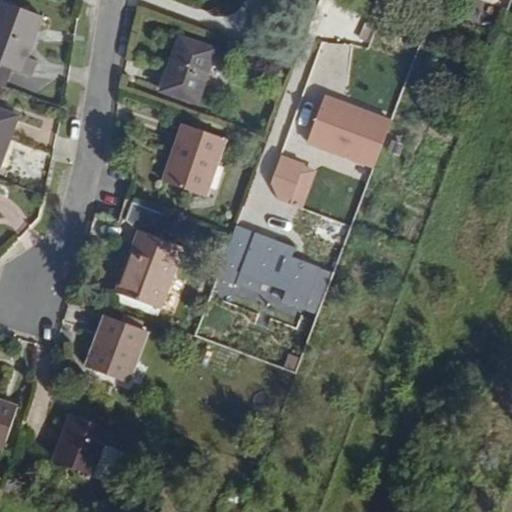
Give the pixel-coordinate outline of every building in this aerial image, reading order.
[(31,76),(48,30),(5,14),(0,27),(0,79),(36,92),(41,79),(31,76)] [(397,90),(410,55),(384,44),(371,80),(397,90)] [(203,117),(222,63),(185,50),(167,103),(203,117)] [(323,100),(308,145),(376,167),(391,122),(323,100)] [(0,180),(8,184),(27,133),(0,123),(0,180)] [(215,206),(236,148),(194,134),(174,191),(215,206)] [(305,165),(281,156),(271,184),(278,201),(290,204),(305,165)] [(178,253),(187,227),(135,209),(129,231),(146,242),(178,253)] [(324,262),(235,231),(217,282),(307,312),(324,262)] [(172,321),(194,259),(178,253),(146,242),(124,305),(172,321)] [(131,415),(150,362),(109,348),(91,401),(131,415)] [(0,457),(11,461),(26,416),(0,407),(0,457)] [(116,458),(122,440),(82,426),(63,479),(104,493),(104,492),(116,458)] [(124,499),(136,465),(116,458),(104,492),(124,499)]
